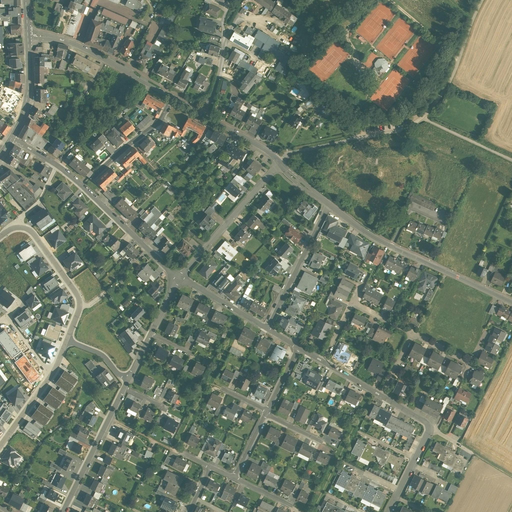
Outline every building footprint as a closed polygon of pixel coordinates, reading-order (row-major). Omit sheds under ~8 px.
[(79,4),(70,1),(67,0),(65,0),(61,6),(61,7),(64,7),(65,7),(67,8),(66,11),(72,14),(73,11),(73,10),(76,11),(81,13),(82,9),(80,9),(82,5),(79,5),(79,4)] [(137,1),(134,0),(127,0),(125,6),(133,9),(137,1)] [(274,2),(270,0),(260,0),(259,2),(266,7),(269,9),(274,2)] [(274,2),(269,9),(272,12),(277,4),(274,2)] [(210,5),(209,4),(205,12),(217,17),(221,9),(210,5)] [(280,6),(277,4),(272,12),(280,17),(285,10),(280,6)] [(20,7),(11,8),(11,11),(10,12),(10,11),(6,11),(6,12),(3,12),(3,16),(3,17),(14,16),(20,16),(20,7)] [(128,19),(100,7),(94,21),(101,23),(102,23),(112,27),(116,29),(113,35),(115,36),(120,38),(128,19)] [(292,15),(285,10),(280,17),(280,18),(287,22),(292,15)] [(166,23),(172,25),(175,15),(170,13),(166,23)] [(298,19),(292,15),(287,22),(286,23),(287,24),(290,20),(292,21),(292,20),(295,22),(295,23),(298,19)] [(20,16),(14,16),(14,19),(10,20),(10,24),(20,23),(20,16)] [(91,19),(83,43),(93,47),(101,50),(104,44),(96,41),(95,41),(99,30),(102,23),(94,21),(91,19)] [(206,21),(203,20),(203,21),(201,29),(213,32),(215,23),(206,21)] [(112,27),(102,23),(101,23),(102,23),(99,30),(110,34),(112,27)] [(20,25),(10,26),(11,34),(17,33),(18,35),(21,35),(20,25)] [(171,29),(164,26),(154,45),(157,46),(160,48),(164,41),(171,29)] [(258,39),(265,44),(269,37),(265,35),(266,33),(263,32),(261,32),(255,28),(254,30),(251,28),(250,30),(248,28),(245,32),(249,34),(255,38),(258,39)] [(246,36),(245,39),(234,33),(230,39),(248,49),(254,40),(248,37),(246,36)] [(277,42),(269,37),(265,44),(273,48),(277,42)] [(265,44),(258,39),(255,45),(262,49),(265,44)] [(110,42),(106,40),(104,44),(101,50),(112,55),(116,45),(112,43),(110,42)] [(126,41),(120,52),(122,53),(123,54),(125,56),(127,55),(128,52),(129,50),(130,50),(133,44),(132,44),(133,42),(128,40),(127,41),(126,41)] [(283,45),(277,42),(273,48),(278,51),(288,57),(292,50),(287,47),(288,46),(284,44),(283,45)] [(22,43),(8,43),(9,56),(15,55),(23,54),(22,43)] [(147,50),(143,47),(140,53),(149,58),(146,62),(148,62),(152,55),(152,54),(153,52),(154,52),(157,46),(154,45),(152,44),(149,49),(147,50)] [(273,48),(265,44),(262,49),(265,52),(275,57),(278,51),(273,48)] [(221,48),(211,45),(210,51),(209,54),(218,57),(221,48)] [(240,54),(234,51),(229,60),(232,62),(238,65),(241,60),(238,58),(240,54)] [(288,57),(278,51),(275,57),(281,60),(275,70),(285,75),(287,72),(282,69),(289,57),(288,57)] [(100,66),(76,53),(70,64),(94,77),(98,69),(99,69),(100,66)] [(149,58),(140,53),(136,60),(144,65),(146,62),(149,58)] [(42,57),(34,57),(34,65),(43,67),(44,67),(44,62),(44,57),(42,57)] [(15,59),(9,59),(9,60),(10,65),(12,65),(12,68),(13,69),(14,69),(16,68),(21,68),(21,64),(19,64),(19,59),(15,59)] [(379,59),(375,64),(377,65),(373,70),(373,71),(378,75),(379,75),(380,73),(380,72),(382,72),(388,64),(388,63),(383,59),(379,59)] [(241,60),(238,65),(240,66),(244,68),(247,63),(241,60)] [(238,65),(232,62),(229,66),(236,70),(238,65)] [(255,67),(247,63),(244,68),(252,72),(255,67)] [(177,72),(162,64),(157,72),(172,80),(177,72)] [(43,67),(34,65),(34,75),(43,75),(43,67)] [(246,77),(242,82),(244,83),(240,89),(246,93),(254,83),(256,85),(262,79),(250,72),(246,77)] [(207,77),(200,73),(195,82),(196,83),(193,87),(198,90),(199,87),(205,91),(209,83),(205,81),(207,77)] [(24,74),(14,74),(14,81),(15,81),(24,84),(24,74)] [(43,75),(34,75),(34,83),(43,83),(43,75)] [(186,77),(183,75),(178,84),(185,88),(188,81),(185,79),(186,77)] [(24,84),(15,81),(13,87),(19,88),(19,89),(19,92),(23,94),(24,84)] [(312,92),(305,85),(302,88),(306,91),(304,94),(305,96),(304,97),(306,99),(312,92)] [(46,89),(36,89),(35,101),(40,101),(40,103),(46,103),(46,89)] [(156,99),(148,94),(143,103),(145,105),(146,104),(152,107),(156,99)] [(238,97),(232,94),(230,100),(235,103),(238,97)] [(244,101),(238,97),(235,103),(233,106),(234,106),(237,107),(239,104),(242,105),(244,101)] [(165,104),(156,99),(152,107),(158,111),(157,111),(160,113),(165,104)] [(41,112),(34,106),(29,113),(36,118),(41,112)] [(237,107),(234,106),(232,111),(230,114),(235,117),(240,109),(237,107)] [(256,118),(260,110),(257,108),(255,111),(252,110),(247,118),(248,119),(251,115),(256,118)] [(245,112),(240,109),(235,117),(241,120),(245,112)] [(47,112),(46,111),(44,114),(51,119),(53,116),(47,112)] [(256,118),(251,115),(248,119),(246,123),(249,124),(252,126),(256,118)] [(299,118),(294,116),(290,124),(297,128),(300,122),(301,120),(299,118)] [(40,129),(32,123),(33,120),(28,117),(24,124),(34,131),(38,134),(41,136),(47,129),(48,130),(48,129),(47,128),(48,127),(44,124),(40,129)] [(189,117),(184,127),(186,128),(187,127),(193,130),(197,122),(189,117)] [(256,118),(252,126),(257,129),(261,121),(257,118),(256,118)] [(128,121),(119,129),(122,132),(125,136),(134,128),(128,121)] [(174,127),(165,122),(160,131),(168,136),(172,129),(173,130),(174,127)] [(206,127),(197,122),(193,130),(199,134),(198,135),(200,136),(206,127)] [(5,135),(11,128),(4,123),(1,128),(0,128),(0,132),(4,136),(5,135)] [(34,131),(25,125),(21,131),(26,134),(30,137),(34,131)] [(267,127),(263,125),(257,134),(262,136),(267,127)] [(257,129),(252,126),(249,130),(249,131),(255,134),(258,129),(257,129)] [(119,133),(114,127),(111,129),(113,131),(117,136),(119,134),(119,133)] [(277,132),(267,127),(262,136),(272,141),(275,136),(276,136),(277,135),(277,133),(277,132)] [(213,133),(208,130),(205,135),(206,136),(209,138),(209,137),(210,138),(213,133)] [(221,134),(215,130),(213,133),(210,138),(212,139),(216,141),(221,134)] [(26,134),(21,131),(18,137),(23,140),(25,137),(26,134)] [(113,131),(108,136),(116,146),(122,141),(117,136),(113,131)] [(41,136),(38,134),(31,145),(41,150),(48,141),(41,136)] [(221,134),(216,141),(219,143),(220,144),(222,145),(223,144),(227,137),(221,134)] [(100,137),(89,146),(94,152),(98,148),(100,150),(104,147),(102,145),(103,145),(101,143),(103,141),(100,137)] [(57,138),(53,145),(60,151),(64,144),(57,138)] [(148,138),(139,145),(143,149),(146,152),(154,145),(148,138)] [(217,148),(214,144),(207,149),(211,154),(217,148)] [(14,145),(11,151),(14,153),(17,155),(19,152),(21,153),(22,150),(14,145)] [(53,145),(48,151),(56,157),(60,151),(53,145)] [(239,149),(233,146),(232,145),(230,145),(230,147),(229,149),(228,148),(226,151),(231,154),(230,156),(232,157),(234,158),(239,149)] [(133,147),(126,154),(132,161),(137,156),(138,157),(140,155),(133,147)] [(244,152),(239,149),(234,158),(236,159),(238,160),(239,158),(243,160),(245,156),(246,155),(247,155),(247,154),(246,153),(245,152),(244,152)] [(215,160),(219,162),(221,159),(224,154),(221,153),(215,160)] [(12,156),(9,154),(5,161),(13,167),(16,162),(18,163),(19,162),(17,160),(15,158),(12,156)] [(126,154),(118,160),(125,168),(127,167),(127,166),(132,161),(126,154)] [(81,162),(75,157),(69,164),(75,169),(81,162)] [(250,165),(247,169),(254,175),(261,167),(254,161),(250,165)] [(81,162),(75,169),(84,177),(85,175),(89,170),(90,170),(81,162)] [(40,164),(36,170),(44,175),(48,169),(40,164)] [(110,168),(103,175),(109,182),(114,177),(115,178),(117,176),(110,168)] [(10,169),(0,176),(0,180),(2,184),(8,179),(13,184),(15,182),(18,179),(19,179),(10,169)] [(245,177),(249,181),(254,176),(249,172),(245,177)] [(235,178),(243,185),(247,181),(238,174),(235,178)] [(109,182),(103,175),(95,181),(102,189),(104,187),(104,186),(109,182)] [(13,184),(8,179),(2,184),(5,187),(9,191),(12,194),(22,206),(32,196),(20,185),(15,182),(13,184)] [(24,180),(21,183),(20,185),(32,196),(34,198),(42,190),(35,184),(32,188),(24,180)] [(62,182),(56,188),(59,191),(61,194),(59,196),(63,200),(72,192),(62,182)] [(233,184),(228,190),(236,197),(241,191),(236,186),(233,184)] [(7,193),(3,197),(6,200),(12,194),(9,191),(7,193)] [(436,203),(413,193),(412,195),(435,205),(436,203)] [(264,198),(258,206),(264,211),(270,204),(272,205),(274,202),(265,195),(263,197),(264,198)] [(435,205),(412,195),(410,200),(432,211),(435,205)] [(32,196),(22,206),(26,211),(37,200),(34,198),(32,196)] [(89,208),(79,198),(73,204),(74,205),(78,209),(75,213),(79,217),(89,208)] [(129,206),(121,198),(114,205),(123,213),(129,206)] [(299,207),(304,212),(306,213),(311,206),(304,200),(299,207)] [(0,222),(10,215),(0,202),(0,222)] [(304,212),(302,214),(309,219),(318,208),(313,204),(311,206),(306,213),(304,212)] [(137,214),(129,206),(123,213),(131,221),(137,214)] [(210,206),(205,212),(208,215),(209,216),(214,210),(210,206)] [(162,214),(154,207),(150,211),(154,215),(149,219),(146,223),(151,227),(154,223),(159,218),(162,214)] [(43,209),(37,213),(46,224),(51,220),(46,213),(43,209)] [(141,215),(139,217),(142,220),(148,215),(145,211),(141,215)] [(40,228),(46,224),(37,213),(32,217),(40,228)] [(106,228),(92,215),(83,225),(88,230),(91,226),(99,234),(100,234),(102,232),(106,228)] [(208,215),(200,223),(209,230),(216,222),(209,216),(208,215)] [(254,215),(246,223),(250,227),(253,229),(257,225),(261,227),(263,224),(260,221),(260,220),(254,215)] [(338,220),(328,215),(325,220),(328,222),(333,224),(336,225),(338,220)] [(159,218),(154,223),(157,226),(162,220),(159,218)] [(291,224),(284,218),(282,221),(289,227),(291,224)] [(146,223),(144,221),(138,227),(144,233),(151,227),(146,223)] [(414,223),(410,221),(408,226),(407,228),(415,232),(416,230),(418,226),(414,224),(414,223)] [(333,224),(328,222),(325,227),(325,228),(330,230),(331,230),(333,224)] [(423,225),(419,223),(418,226),(416,230),(423,234),(424,232),(426,228),(422,226),(423,225)] [(336,225),(333,224),(331,230),(330,230),(327,236),(340,243),(343,237),(344,237),(347,231),(336,225)] [(243,225),(240,227),(242,229),(248,234),(250,232),(248,230),(243,225)] [(431,228),(427,226),(426,228),(424,232),(432,236),(433,235),(435,230),(431,228)] [(153,229),(151,227),(144,233),(151,240),(156,235),(157,233),(153,229)] [(299,239),(302,236),(291,227),(285,234),(296,242),(297,242),(298,242),(299,240),(299,239)] [(196,232),(191,228),(187,232),(187,233),(192,237),(196,232)] [(440,230),(436,228),(435,230),(433,235),(441,239),(442,236),(444,232),(440,231),(440,230)] [(242,229),(235,238),(237,240),(241,243),(241,242),(246,236),(248,234),(242,229)] [(56,247),(66,241),(58,230),(47,238),(53,246),(54,245),(56,247)] [(99,234),(96,237),(98,240),(104,234),(102,232),(100,234),(99,234)] [(192,237),(187,233),(183,237),(188,241),(192,237)] [(357,237),(351,234),(348,239),(347,242),(353,245),(357,238),(357,237)] [(120,242),(114,236),(110,239),(106,243),(107,244),(112,249),(113,250),(117,245),(120,242)] [(343,237),(340,243),(338,246),(343,248),(347,242),(348,239),(344,237),(343,237)] [(369,244),(357,238),(353,245),(351,249),(352,251),(354,252),(355,251),(356,250),(360,252),(359,253),(360,255),(362,256),(363,255),(369,244)] [(167,244),(164,241),(163,241),(159,247),(165,253),(170,247),(167,244)] [(184,241),(177,248),(187,257),(194,249),(184,241)] [(226,241),(217,251),(221,253),(222,251),(231,259),(237,251),(226,241)] [(134,248),(129,242),(124,248),(122,249),(123,249),(120,252),(118,254),(122,259),(127,254),(134,248)] [(282,255),(285,258),(293,249),(287,243),(279,253),(282,255)] [(19,253),(24,260),(35,252),(30,245),(22,251),(19,253)] [(383,252),(374,247),(371,254),(372,255),(370,259),(375,262),(375,261),(379,262),(380,258),(381,255),(382,255),(383,253),(383,252)] [(134,248),(127,254),(132,259),(134,258),(139,252),(134,248)] [(70,256),(63,261),(69,270),(81,262),(75,253),(73,251),(69,254),(70,256)] [(315,252),(308,265),(318,270),(321,263),(324,257),(315,252)] [(394,258),(390,256),(386,264),(389,266),(388,268),(392,270),(393,268),(397,260),(398,259),(394,257),(394,258)] [(34,257),(27,262),(29,265),(31,265),(37,260),(34,257)] [(37,260),(31,265),(38,275),(48,269),(40,258),(37,260)] [(279,261),(275,258),(271,262),(272,263),(270,265),(269,264),(265,268),(269,272),(270,271),(275,276),(278,272),(277,271),(281,267),(282,265),(278,262),(279,261)] [(217,265),(210,259),(206,264),(206,265),(200,273),(206,278),(217,265)] [(289,266),(282,260),(280,262),(279,261),(278,262),(282,265),(281,267),(285,270),(289,266)] [(401,262),(397,260),(393,268),(396,270),(395,272),(399,274),(405,262),(402,261),(401,262)] [(154,271),(147,264),(137,274),(138,274),(138,273),(145,280),(145,281),(149,277),(151,274),(152,275),(155,272),(154,271)] [(356,269),(348,266),(348,267),(349,268),(346,273),(351,275),(352,277),(353,277),(355,278),(357,274),(359,273),(358,272),(359,271),(356,269)] [(483,267),(480,266),(476,274),(484,277),(487,269),(483,267)] [(415,269),(411,267),(407,275),(410,277),(409,279),(413,281),(415,277),(419,269),(416,268),(415,269)] [(160,274),(156,270),(154,271),(155,272),(152,275),(156,278),(160,274)] [(437,278),(425,272),(420,282),(421,282),(418,289),(424,291),(426,286),(428,286),(433,288),(437,278)] [(496,272),(495,272),(493,276),(491,281),(502,286),(506,277),(496,272)] [(306,273),(305,273),(302,279),(300,283),(301,284),(301,286),(301,287),(302,287),(301,289),(310,294),(310,293),(317,280),(317,279),(314,277),(309,275),(309,274),(306,273)] [(228,281),(221,274),(211,283),(211,284),(212,283),(219,290),(218,291),(219,291),(223,287),(223,286),(225,284),(228,281)] [(59,284),(54,277),(53,278),(46,282),(43,285),(48,292),(59,284)] [(345,280),(342,279),(342,280),(340,283),(341,284),(339,287),(349,292),(353,284),(345,280)] [(233,285),(226,293),(235,301),(240,295),(235,291),(241,284),(237,281),(233,285)] [(157,282),(153,286),(148,291),(153,296),(156,293),(157,294),(163,288),(157,282)] [(34,295),(31,291),(33,289),(31,286),(26,292),(30,298),(34,295)] [(349,292),(339,287),(338,291),(337,291),(335,293),(335,295),(337,296),(345,300),(346,300),(349,292)] [(368,287),(367,287),(364,294),(362,299),(365,300),(366,299),(370,301),(374,292),(371,290),(372,289),(368,287)] [(67,296),(62,289),(61,290),(54,295),(51,297),(54,301),(57,299),(59,302),(67,296)] [(0,302),(4,305),(7,307),(14,299),(7,293),(4,291),(0,295),(0,302)] [(379,293),(375,291),(374,292),(370,301),(369,302),(373,304),(373,303),(377,305),(382,295),(379,294),(379,293)] [(194,300),(182,294),(177,305),(189,311),(194,300)] [(295,294),(294,294),(293,297),(292,297),(291,297),(290,297),(290,298),(290,299),(290,300),(292,301),(288,309),(287,308),(285,312),(293,315),(296,309),(300,311),(305,300),(298,297),(299,295),(295,294)] [(26,301),(31,308),(39,302),(34,295),(30,298),(26,301)] [(392,299),(388,297),(382,309),(386,311),(386,309),(390,311),(395,302),(392,300),(392,299)] [(252,302),(246,298),(242,305),(248,309),(249,308),(252,302)] [(123,305),(126,308),(131,302),(127,299),(123,305)] [(334,302),(330,300),(327,305),(332,307),(328,315),(336,319),(342,306),(334,302)] [(260,305),(253,301),(252,302),(249,308),(256,312),(260,305)] [(210,308),(199,302),(194,313),(205,318),(206,317),(208,311),(210,308)] [(61,305),(59,310),(67,313),(70,306),(65,304),(61,305)] [(267,309),(260,305),(256,312),(263,316),(267,309)] [(508,310),(502,307),(502,306),(501,305),(499,308),(496,314),(501,316),(502,315),(505,316),(508,311),(508,310)] [(139,307),(130,316),(135,321),(138,318),(138,317),(143,311),(144,312),(139,307)] [(55,308),(51,319),(64,324),(69,313),(67,313),(59,310),(55,308)] [(25,310),(14,318),(22,329),(26,326),(25,325),(32,319),(30,317),(25,310)] [(228,317),(216,311),(214,314),(211,319),(211,320),(223,326),(228,317)] [(363,318),(359,316),(359,315),(356,314),(356,313),(351,322),(362,327),(366,319),(366,318),(366,319),(363,318),(363,317),(363,318)] [(416,319),(411,317),(409,322),(416,326),(419,321),(416,319)] [(291,318),(289,321),(283,318),(279,325),(286,328),(285,330),(292,333),(298,321),(291,318)] [(334,321),(328,318),(326,323),(330,325),(330,326),(331,326),(334,321)] [(307,322),(301,319),(297,326),(303,329),(307,322)] [(326,323),(320,321),(314,334),(325,340),(331,326),(330,326),(330,325),(326,323)] [(178,326),(170,322),(165,332),(170,335),(173,336),(178,326)] [(49,325),(44,336),(57,341),(60,333),(60,332),(54,330),(55,327),(49,325)] [(391,331),(379,325),(375,334),(373,338),(378,340),(379,339),(383,341),(386,335),(388,336),(391,331)] [(257,334),(245,328),(238,340),(250,346),(257,334)] [(495,328),(492,334),(492,333),(491,335),(496,338),(502,340),(504,336),(503,335),(504,332),(495,328)] [(132,335),(128,329),(121,334),(126,341),(125,341),(124,342),(125,344),(126,345),(126,344),(128,347),(129,347),(131,349),(134,347),(132,344),(137,341),(136,340),(132,335)] [(0,341),(9,335),(5,330),(0,333),(0,341)] [(206,333),(201,330),(200,332),(198,336),(196,340),(207,345),(210,339),(211,338),(207,336),(205,335),(206,333)] [(214,341),(217,335),(210,331),(207,336),(211,338),(210,339),(214,341)] [(12,341),(9,335),(0,341),(0,342),(4,347),(12,341)] [(195,338),(190,335),(187,341),(192,344),(195,338)] [(262,338),(257,347),(267,352),(269,348),(272,342),(265,339),(264,340),(262,338)] [(16,346),(12,341),(4,347),(8,352),(16,346)] [(494,343),(488,341),(487,342),(488,343),(485,349),(494,353),(495,350),(497,351),(499,346),(494,343)] [(50,345),(42,342),(40,348),(42,348),(40,353),(42,354),(42,355),(50,359),(55,347),(50,345)] [(350,354),(344,351),(347,346),(341,343),(335,355),(338,357),(337,359),(344,362),(345,360),(347,362),(350,354)] [(426,349),(415,343),(409,355),(420,361),(423,355),(426,349)] [(128,347),(126,344),(126,345),(123,346),(129,353),(132,351),(131,349),(129,347),(128,347)] [(284,348),(278,345),(272,357),(283,363),(285,359),(283,358),(280,356),(281,354),(284,348)] [(20,351),(16,346),(8,352),(11,358),(13,356),(20,351)] [(162,349),(158,347),(154,355),(159,358),(159,357),(165,360),(169,352),(163,349),(162,349)] [(242,352),(232,347),(229,352),(240,357),(242,352)] [(444,357),(433,351),(429,358),(427,363),(438,369),(441,364),(444,357)] [(488,354),(483,351),(478,362),(485,365),(486,364),(490,366),(493,360),(487,356),(488,354)] [(28,361),(24,356),(17,361),(15,362),(19,368),(28,361)] [(184,361),(174,356),(173,356),(170,364),(180,369),(184,361)] [(384,365),(373,359),(368,369),(378,374),(376,379),(380,381),(385,371),(381,369),(384,365)] [(462,366),(450,360),(447,367),(444,372),(456,378),(457,376),(462,366)] [(32,366),(28,361),(19,368),(23,373),(32,366)] [(206,368),(197,363),(195,366),(192,373),(195,374),(196,372),(202,375),(206,368)] [(299,363),(295,371),(299,373),(304,365),(299,363)] [(309,366),(304,364),(304,365),(299,373),(303,375),(300,381),(306,384),(310,376),(307,374),(309,369),(311,370),(311,368),(308,367),(309,366)] [(36,371),(32,366),(23,373),(27,378),(36,371)] [(228,370),(224,368),(220,376),(229,380),(233,372),(228,370)] [(100,373),(96,376),(97,376),(100,380),(100,381),(102,379),(107,385),(114,379),(105,369),(100,373)] [(311,370),(309,369),(307,374),(310,376),(306,384),(316,390),(323,376),(311,370)] [(476,372),(474,371),(469,382),(477,385),(479,382),(480,382),(483,376),(482,375),(483,372),(477,369),(476,372)] [(40,377),(36,371),(27,378),(31,383),(40,377)] [(72,386),(76,380),(69,375),(65,372),(61,377),(72,386)] [(250,381),(243,377),(243,375),(242,374),(239,380),(240,380),(237,386),(246,390),(250,381)] [(154,379),(145,375),(139,386),(149,390),(150,388),(151,387),(150,387),(154,379)] [(67,391),(72,386),(61,377),(56,383),(61,387),(67,391)] [(327,384),(325,383),(324,387),(333,391),(337,383),(330,380),(327,384)] [(406,385),(398,381),(393,392),(405,398),(407,393),(403,391),(406,385)] [(344,387),(337,383),(333,391),(340,395),(344,387)] [(267,389),(259,385),(254,394),(263,399),(263,398),(267,389)] [(20,386),(17,389),(22,396),(26,394),(20,386)] [(154,393),(160,396),(163,390),(157,387),(154,393)] [(163,390),(160,396),(165,399),(168,393),(166,392),(167,389),(164,387),(163,390)] [(60,402),(64,396),(57,392),(53,388),(48,394),(60,402)] [(456,395),(454,398),(455,398),(459,400),(460,398),(467,402),(471,394),(459,388),(456,395)] [(8,397),(14,405),(24,398),(22,396),(17,389),(12,392),(13,393),(8,397)] [(270,390),(267,389),(263,398),(268,401),(272,393),(269,391),(270,390)] [(168,393),(165,399),(174,404),(179,395),(170,390),(168,393)] [(361,395),(350,390),(347,396),(346,398),(353,402),(352,403),(356,405),(358,401),(361,395)] [(56,408),(60,402),(48,394),(44,400),(49,403),(56,408)] [(223,399),(213,394),(208,402),(218,406),(218,407),(220,404),(223,399)] [(450,399),(446,397),(443,402),(443,406),(442,408),(445,410),(447,404),(450,400),(450,399)] [(435,402),(427,398),(424,403),(421,410),(429,414),(435,402)] [(294,404),(284,399),(278,411),(286,414),(287,412),(290,414),(292,408),(293,407),(294,404)] [(140,405),(133,402),(129,409),(137,412),(137,413),(139,408),(140,405)] [(443,406),(435,402),(429,414),(437,418),(442,408),(443,406)] [(8,406),(6,409),(12,413),(14,410),(9,404),(8,406)] [(227,407),(223,415),(233,420),(236,413),(239,407),(234,404),(231,410),(227,407)] [(48,419),(52,413),(45,408),(41,405),(36,410),(48,419)] [(380,408),(375,405),(372,411),(369,416),(375,419),(380,408)] [(310,410),(301,406),(299,411),(300,412),(296,419),(303,423),(310,410)] [(386,411),(380,408),(375,419),(381,422),(386,411)] [(0,416),(0,418),(1,419),(5,422),(6,423),(13,414),(12,413),(6,409),(1,416),(0,416)] [(147,409),(146,412),(145,412),(143,418),(151,422),(154,416),(155,413),(147,409)] [(449,409),(448,409),(447,411),(444,417),(451,420),(455,412),(449,409)] [(43,425),(48,419),(36,410),(32,416),(37,420),(43,425)] [(253,414),(245,410),(242,416),(240,419),(248,423),(253,414)] [(386,411),(381,422),(387,425),(391,415),(392,413),(386,411)] [(81,415),(79,419),(92,426),(96,417),(87,413),(85,417),(81,415)] [(322,416),(318,414),(313,425),(319,428),(318,430),(322,432),(327,423),(321,420),(322,416)] [(397,418),(391,415),(387,425),(386,426),(392,429),(397,418)] [(462,416),(461,415),(460,418),(457,424),(464,427),(468,419),(462,416)] [(164,419),(159,416),(156,422),(161,425),(164,419)] [(172,419),(169,417),(167,420),(164,427),(174,433),(179,423),(172,419)] [(403,421),(397,418),(392,429),(397,432),(403,421)] [(409,424),(403,421),(397,432),(403,435),(409,424)] [(34,439),(40,430),(33,425),(29,422),(22,431),(34,439)] [(337,427),(330,424),(328,428),(330,429),(328,434),(337,439),(340,431),(336,429),(337,427)] [(414,427),(409,424),(403,435),(409,438),(410,435),(412,432),(414,427)] [(80,427),(78,430),(79,431),(77,434),(85,438),(89,431),(80,427)] [(281,432),(271,427),(266,437),(276,442),(277,440),(281,432)] [(132,435),(119,428),(115,437),(127,444),(132,435)] [(195,437),(191,435),(188,443),(196,447),(200,439),(196,437),(195,437)] [(287,435),(281,446),(292,452),(293,451),(295,446),(298,440),(294,438),(294,439),(287,435)] [(358,439),(353,450),(357,453),(356,455),(361,457),(362,455),(366,446),(362,444),(363,442),(358,439)] [(213,446),(208,444),(205,451),(204,451),(215,457),(218,451),(222,443),(216,440),(213,446)] [(77,443),(74,442),(70,449),(78,453),(82,445),(77,443)] [(447,447),(437,442),(433,449),(443,453),(440,459),(444,462),(450,449),(451,448),(447,446),(447,447)] [(117,446),(112,443),(107,453),(116,457),(120,447),(117,446)] [(314,448),(303,443),(301,448),(299,452),(309,457),(310,458),(312,454),(314,448)] [(372,446),(367,444),(366,446),(362,455),(366,457),(365,459),(370,461),(374,453),(375,450),(371,448),(372,446)] [(116,457),(115,457),(121,460),(125,450),(123,449),(120,447),(116,457)] [(387,452),(377,447),(375,450),(374,453),(383,458),(380,464),(384,466),(391,453),(391,452),(387,451),(387,452)] [(2,458),(3,459),(11,463),(14,465),(20,457),(14,453),(9,449),(2,458)] [(455,452),(450,449),(444,461),(449,463),(448,465),(452,467),(453,465),(458,456),(454,454),(455,452)] [(153,453),(147,450),(144,456),(150,459),(153,453)] [(225,451),(225,450),(222,455),(224,456),(222,460),(230,464),(232,460),(233,461),(236,456),(225,451)] [(321,451),(317,460),(318,458),(323,461),(322,462),(327,465),(331,456),(321,451)] [(400,458),(391,453),(387,460),(397,464),(394,470),(398,472),(404,459),(401,457),(400,458)] [(464,456),(459,454),(458,456),(453,465),(458,468),(457,470),(462,472),(467,461),(463,459),(464,456)] [(72,459),(66,456),(61,467),(70,472),(72,469),(73,469),(74,466),(76,461),(72,459)] [(112,458),(106,456),(103,462),(108,465),(112,458)] [(187,462),(177,457),(172,466),(182,471),(187,462)] [(61,467),(51,462),(49,466),(59,471),(61,467)] [(261,467),(252,463),(247,474),(253,477),(253,475),(257,477),(262,468),(261,467)] [(106,467),(101,465),(97,474),(103,477),(105,478),(110,470),(110,469),(106,467)] [(169,484),(168,484),(165,489),(165,490),(176,495),(182,481),(179,479),(180,477),(167,471),(164,479),(170,482),(169,484)] [(348,473),(343,471),(340,475),(337,482),(342,484),(341,486),(345,488),(346,486),(351,477),(347,475),(348,473)] [(56,473),(51,483),(61,488),(66,478),(56,473)] [(268,474),(267,474),(266,478),(264,482),(274,487),(275,487),(278,480),(268,474)] [(351,477),(346,486),(350,489),(349,491),(354,493),(354,492),(360,481),(356,480),(357,477),(352,475),(351,477)] [(424,480),(418,477),(418,478),(414,486),(413,487),(419,490),(424,480)] [(100,482),(94,479),(89,489),(95,492),(98,493),(102,483),(100,482)] [(220,485),(210,480),(207,487),(217,492),(220,485)] [(295,485),(285,480),(282,487),(285,489),(283,492),(290,495),(295,485)] [(430,483),(424,480),(419,490),(426,493),(426,492),(430,484),(430,483)] [(365,483),(360,481),(354,492),(359,494),(358,496),(362,498),(363,496),(368,487),(364,485),(365,483)] [(1,485),(0,484),(0,485),(0,494),(4,496),(5,492),(6,493),(9,488),(1,485)] [(237,489),(227,484),(220,497),(226,500),(227,498),(231,500),(233,496),(237,489)] [(457,487),(451,484),(448,491),(451,493),(452,492),(454,493),(457,487)] [(374,488),(369,485),(368,487),(363,496),(368,499),(367,501),(371,503),(372,501),(377,492),(373,490),(374,488)] [(448,491),(442,489),(443,488),(437,485),(432,496),(438,499),(438,498),(447,503),(451,493),(448,491)] [(58,494),(50,490),(49,491),(47,496),(46,497),(54,501),(58,494)] [(308,494),(301,491),(302,491),(301,490),(297,499),(298,498),(301,500),(301,501),(306,503),(308,499),(307,498),(309,494),(308,494)] [(377,492),(372,501),(377,503),(376,505),(380,507),(386,496),(382,494),(383,492),(378,490),(377,492)] [(13,493),(8,502),(16,505),(16,506),(21,497),(13,493)] [(93,497),(87,494),(82,503),(91,507),(95,498),(93,497)] [(239,499),(237,502),(237,503),(246,506),(249,499),(241,495),(239,499)] [(21,497),(16,506),(16,505),(15,507),(21,510),(25,503),(26,500),(21,497)] [(177,502),(168,498),(165,502),(162,501),(160,506),(166,509),(167,509),(172,511),(174,510),(176,510),(178,505),(177,502)] [(270,511),(273,506),(262,501),(258,510),(256,511),(270,511)] [(327,502),(322,511),(333,511),(335,508),(332,506),(332,505),(327,502)]
